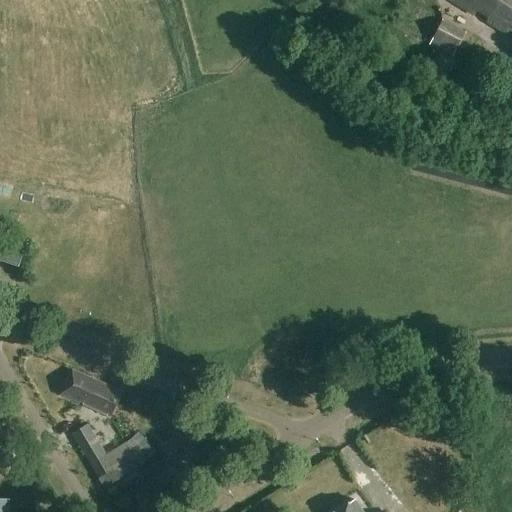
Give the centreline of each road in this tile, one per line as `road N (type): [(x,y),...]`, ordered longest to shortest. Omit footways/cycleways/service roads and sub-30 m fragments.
road 1 (unclassified): [(296,437),(262,415),(0,326)]
road 2 (tertiary): [(296,437),(399,380),(511,358)]
road 3 (residential): [(89,511),(0,362)]
road 4 (tertiary): [(185,511),(296,437)]
